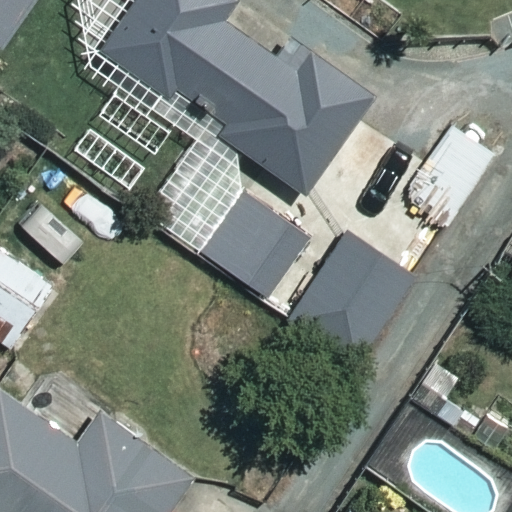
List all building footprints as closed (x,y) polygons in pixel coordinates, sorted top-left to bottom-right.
[(377,107),(225,0),(150,0),(108,59),(308,203),(377,107)] [(421,0),(351,0),(343,11),(388,45),(421,0)] [(496,161),(456,133),(408,201),(449,229),(496,161)] [(316,251),(246,204),(207,261),(277,309),(316,251)] [(419,290),(347,243),(292,329),(364,375),(419,290)] [(58,292),(0,252),(0,344),(16,355),(58,292)] [(84,452),(5,395),(0,401),(0,511),(182,511),(198,491),(104,424),(84,452)]
